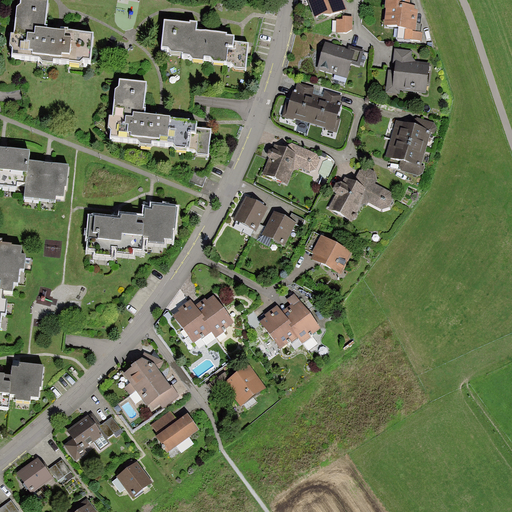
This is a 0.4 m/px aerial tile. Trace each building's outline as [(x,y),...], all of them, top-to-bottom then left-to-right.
[(308,0),(314,19),(322,16),(332,17),(347,10),(342,0),(308,0)] [(386,0),(384,26),(397,28),(396,39),(422,41),(423,34),(421,34),(422,24),(417,23),(418,10),(415,10),(415,6),(411,5),(411,0),(386,0)] [(48,4),(21,2),(20,8),(17,11),(14,37),(11,37),(9,48),(12,52),(12,59),(39,62),(42,66),(54,68),(54,64),(80,67),(84,63),(91,64),(93,37),(67,34),(68,32),(61,31),(60,34),(59,33),(47,32),(47,29),(45,29),(48,4)] [(353,18),(344,17),(344,21),(338,21),(337,34),(346,34),(352,30),(353,18)] [(189,26),(163,24),(160,50),(166,51),(170,55),(181,56),(181,59),(188,59),(190,62),(203,64),(203,59),(209,60),(213,65),(231,67),(234,72),(245,73),(247,46),(242,46),(233,45),(233,39),(225,38),(225,36),(195,34),(196,25),(189,24),(189,26)] [(348,45),(347,49),(324,42),(317,69),(347,77),(351,64),(359,66),(364,50),(348,45)] [(425,93),(430,63),(416,62),(412,56),(413,51),(396,49),(393,63),(396,64),(395,71),(389,70),(385,92),(400,94),(401,89),(425,93)] [(297,82),(295,87),(293,86),(290,99),(286,99),(281,117),(294,120),(295,118),(326,127),(325,129),(337,133),(341,118),(337,117),(342,99),(340,99),(341,95),(297,82)] [(144,85),(118,83),(117,90),(114,93),(111,119),(106,118),(105,128),(109,133),(108,139),(136,141),(140,147),(149,148),(150,145),(171,147),(175,151),(193,153),(197,158),(207,158),(209,133),(205,133),(195,132),(195,126),(187,125),(188,122),(161,119),(142,118),(144,85)] [(415,119),(413,126),(395,122),(384,159),(399,163),(397,167),(401,172),(417,177),(420,176),(423,167),(421,167),(429,133),(435,134),(435,130),(433,125),(431,123),(415,119)] [(285,150),(273,146),(271,151),(267,152),(265,156),(267,160),(260,174),(287,185),(292,171),(299,169),(310,172),(316,169),(319,159),(316,154),(312,152),(288,143),(285,150)] [(2,151),(0,150),(0,189),(17,191),(17,186),(25,187),(28,163),(29,154),(2,151)] [(48,165),(28,163),(25,187),(24,200),(56,203),(56,199),(63,199),(64,189),(67,190),(69,167),(48,165)] [(334,184),(332,189),(335,195),(327,210),(351,222),(362,203),(380,211),(389,208),(393,202),(390,193),(373,185),(375,180),(373,172),(366,169),(358,171),(352,182),(342,178),(339,183),(334,184)] [(268,208),(246,197),(234,219),(245,225),(242,231),(259,240),(262,234),(265,227),(259,224),(268,208)] [(116,222),(92,220),(89,253),(96,254),(96,259),(112,260),(113,249),(118,250),(118,258),(134,259),(134,253),(143,254),(144,240),(150,241),(149,246),(165,247),(165,242),(173,243),(174,233),(176,234),(178,210),(153,208),(153,212),(150,212),(146,212),(145,220),(121,218),(121,222),(116,222)] [(289,219),(274,212),(265,227),(262,234),(284,245),(295,223),(302,226),(305,221),(291,214),(289,219)] [(353,249),(313,231),(304,249),(313,253),(310,259),(342,273),(353,249)] [(0,324),(1,315),(4,316),(6,302),(2,301),(3,293),(12,294),(13,285),(18,285),(19,272),(24,272),(25,258),(19,257),(20,248),(11,247),(11,245),(0,244),(0,324)] [(276,305),(263,315),(265,318),(261,321),(282,349),(291,342),(296,348),(321,329),(293,292),(285,299),(290,305),(281,312),(276,305)] [(206,297),(196,304),(206,317),(204,319),(213,331),(217,336),(234,324),(214,295),(208,300),(206,297)] [(193,345),(213,331),(204,319),(206,317),(196,304),(193,298),(179,308),(181,311),(173,316),(193,345)] [(132,367),(124,374),(130,382),(124,387),(130,395),(136,390),(151,412),(160,406),(162,408),(180,396),(174,385),(170,387),(165,378),(159,369),(162,367),(164,361),(145,352),(143,357),(131,365),(132,367)] [(224,371),(208,383),(215,393),(225,386),(240,406),(266,388),(249,364),(230,378),(224,371)] [(0,409),(8,410),(9,397),(16,398),(16,403),(30,405),(30,399),(38,400),(39,390),(41,390),(43,369),(20,366),(19,371),(16,370),(12,370),(11,378),(0,377),(0,409)] [(170,410),(151,424),(158,434),(155,436),(167,453),(200,430),(188,413),(177,421),(170,410)] [(92,413),(68,431),(73,438),(65,444),(76,459),(87,451),(85,448),(93,441),(100,450),(110,443),(107,439),(114,433),(117,437),(124,432),(113,417),(101,425),(92,413)] [(38,457),(17,473),(32,494),(45,484),(49,489),(71,472),(61,459),(47,470),(38,457)] [(152,482),(137,461),(117,476),(119,478),(113,482),(120,492),(126,488),(132,497),(152,482)] [(76,511),(74,511),(95,511),(97,511),(88,498),(74,507),(76,511)] [(0,511),(19,511),(11,500),(0,507),(0,511)]
